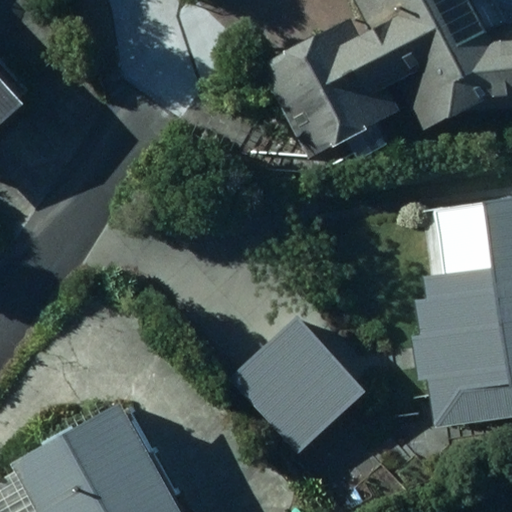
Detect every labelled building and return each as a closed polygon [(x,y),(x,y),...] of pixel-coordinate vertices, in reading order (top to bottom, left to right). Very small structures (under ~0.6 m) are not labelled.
[(412,106),(400,81),(408,77),(432,126),(474,105),(511,102),(511,17),(488,33),(469,0),(354,0),(371,28),(324,53),(314,37),(272,61),(320,153),(364,131),(381,121),(396,114),(412,106)] [(0,134),(44,93),(0,45),(0,24),(1,24),(0,22),(0,134)] [(269,306),(219,354),(273,409),(277,405),(336,466),(372,432),(330,388),(340,378),(325,362),(341,346),(362,347),(373,426),(508,408),(507,398),(511,397),(511,182),(503,184),(504,190),(344,211),(346,222),(296,228),(302,272),(352,266),(358,313),(319,305),(292,330),(269,306)] [(206,511),(139,394),(30,456),(34,462),(0,481),(0,501),(6,511),(57,511),(61,510),(62,511),(206,511)] [(224,479),(251,511),(307,511),(257,452),(224,479)]
